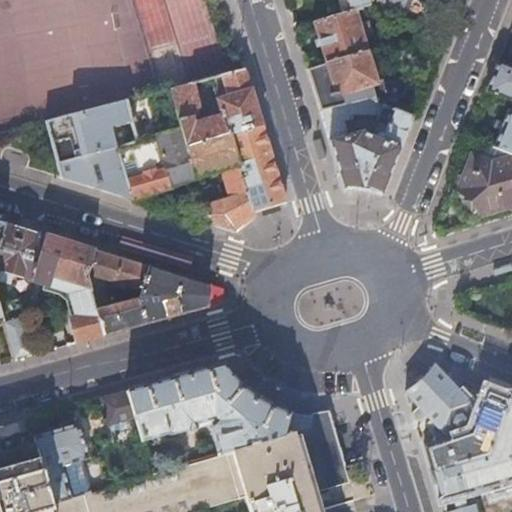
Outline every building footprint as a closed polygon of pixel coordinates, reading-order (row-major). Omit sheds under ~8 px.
[(337,0),(343,18),(356,14),(370,10),(370,0),(337,0)] [(410,0),(376,0),(375,4),(404,16),(410,0)] [(356,14),(343,18),(314,25),(327,67),(367,56),(368,55),(364,41),(360,28),(356,14)] [(369,25),(360,28),(364,41),(373,38),(369,25)] [(427,82),(433,67),(395,51),(390,66),(427,82)] [(367,56),(327,67),(308,73),(316,99),(320,114),(366,104),(412,120),(421,97),(407,91),(403,102),(387,96),(384,85),(376,88),(367,56)] [(496,71),(488,91),(511,100),(511,69),(498,64),(496,71)] [(262,128),(245,71),(222,78),(228,99),(217,102),(221,118),(194,126),(192,119),(197,118),(196,107),(191,86),(171,91),(175,103),(177,111),(188,150),(231,137),(262,128)] [(175,103),(171,91),(150,96),(153,109),(175,103)] [(153,109),(150,96),(127,102),(137,143),(118,148),(122,165),(134,162),(138,177),(126,179),(132,203),(133,203),(171,191),(170,187),(197,179),(188,150),(177,111),(165,114),(169,133),(160,135),(153,109)] [(137,143),(127,102),(48,123),(62,181),(100,193),(132,203),(126,179),(122,165),(118,148),(137,143)] [(369,195),(381,199),(412,120),(366,104),(320,114),(333,154),(344,192),(357,193),(369,195)] [(511,155),(511,113),(509,112),(494,148),(511,155)] [(273,163),(262,128),(231,137),(253,213),(254,214),(267,210),(286,204),(273,163)] [(231,137),(188,150),(197,179),(221,173),(228,200),(205,206),(211,227),(229,233),(237,235),(256,219),(254,214),(253,213),(231,137)] [(478,141),(472,156),(491,163),(511,156),(511,155),(494,148),(478,141)] [(511,156),(491,163),(472,156),(458,189),(461,197),(456,200),(458,210),(464,216),(472,219),(476,213),(481,217),(506,209),(509,210),(511,209),(511,156)] [(56,242),(5,226),(0,244),(0,283),(29,293),(32,284),(61,292),(69,300),(77,327),(72,329),(77,347),(104,339),(88,277),(95,254),(56,242)] [(104,339),(160,324),(207,311),(209,289),(150,271),(95,254),(88,277),(104,339)] [(222,293),(209,289),(207,311),(221,307),(222,300),(222,293)] [(27,334),(11,336),(14,357),(30,355),(27,334)] [(234,451),(292,434),(309,492),(343,481),(322,409),(296,415),(285,412),(274,408),(264,403),(254,397),(245,391),(237,383),(229,374),(222,365),(175,379),(126,392),(134,419),(141,442),(167,435),(170,436),(186,431),(186,433),(189,432),(189,431),(194,429),(193,425),(208,421),(218,456),(234,451)] [(419,409),(412,415),(414,422),(420,424),(427,418),(447,441),(422,449),(426,462),(430,474),(485,457),(510,397),(487,388),(477,412),(456,390),(433,367),(427,375),(413,388),(405,393),(419,409)] [(126,392),(100,400),(106,425),(110,426),(134,419),(126,392)] [(485,457),(430,474),(438,500),(443,499),(446,511),(475,511),(474,507),(467,509),(463,495),(490,487),(494,499),(511,493),(511,398),(510,397),(485,457)] [(77,424),(33,436),(35,443),(53,503),(82,495),(73,463),(87,459),(77,424)] [(315,511),(309,492),(292,434),(234,451),(251,511),(315,511)] [(35,443),(0,453),(0,511),(21,511),(53,503),(35,443)] [(146,459),(151,475),(172,469),(167,453),(146,459)] [(55,511),(53,503),(21,511),(55,511)]
